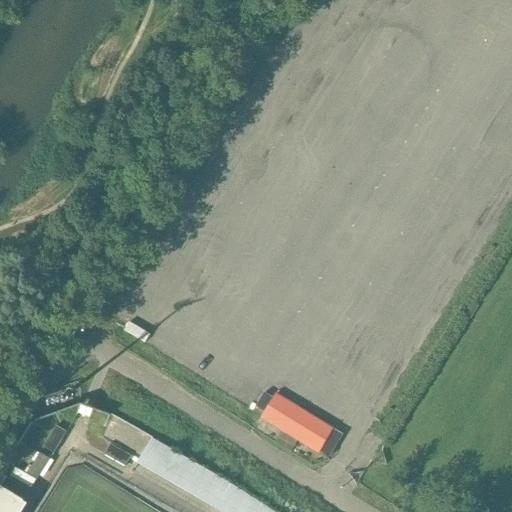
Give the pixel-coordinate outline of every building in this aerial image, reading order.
[(474,303),(466,316),(468,318),(476,305),(474,303)] [(265,392),(256,407),(265,412),(274,398),(265,392)] [(265,412),(262,417),(318,452),(333,429),(276,394),(274,398),(265,412)] [(56,426),(44,447),(54,453),(67,432),(62,429),(56,426)] [(333,429),(320,451),(329,457),(343,435),(333,429)] [(369,435),(356,456),(366,462),(379,441),(369,435)] [(271,511),(233,486),(153,441),(138,468),(215,511),(271,511)] [(110,443),(104,454),(125,466),(131,456),(110,443)] [(40,453),(27,474),(37,480),(50,459),(40,453)] [(0,511),(28,511),(29,511),(0,491),(0,511)]
